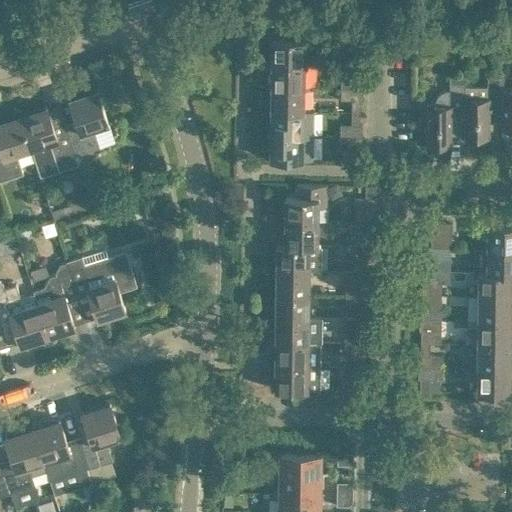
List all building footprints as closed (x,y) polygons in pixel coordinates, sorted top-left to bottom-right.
[(463,5),(446,7),(448,29),(465,27),(463,5)] [(361,38),(362,22),(353,22),(353,38),(361,38)] [(305,62),(305,37),(272,36),(271,51),(266,51),(266,61),(271,61),(305,62)] [(353,61),(353,62),(361,62),(361,50),(361,49),(353,49),(353,61)] [(304,85),(305,62),(271,61),(266,61),(265,70),(271,71),(271,85),(304,85)] [(342,62),(342,74),(352,74),(361,75),(361,62),(353,62),(353,63),(342,62)] [(419,102),(419,123),(426,124),(426,143),(452,143),(452,118),(464,118),(465,95),(465,84),(465,74),(449,74),(449,81),(449,88),(445,88),(441,90),(438,94),(435,98),(435,103),(419,102)] [(464,118),(464,135),(490,135),(490,110),(502,110),(503,88),(503,74),(487,74),(487,84),(465,84),(465,95),(464,118)] [(502,110),(502,127),(511,127),(511,82),(511,88),(503,88),(502,110)] [(266,99),(266,109),(270,109),(304,109),(304,85),(271,85),(271,99),(266,99)] [(342,86),(341,98),(353,98),(352,111),(360,111),(361,98),(363,98),(363,87),(342,86)] [(108,121),(97,88),(96,88),(96,90),(72,98),(71,96),(70,97),(78,122),(66,126),(72,144),(75,154),(100,146),(94,126),(108,121)] [(20,113),(31,147),(32,147),(38,166),(57,160),(60,169),(73,165),(66,146),(72,144),(66,126),(55,130),(48,108),(47,104),(45,105),(46,106),(40,108),(21,114),(20,113)] [(314,110),(304,109),(270,109),(266,109),(266,118),(270,118),(270,133),(273,133),(292,133),(304,133),(314,133),(314,110)] [(340,126),(340,134),(362,134),(362,123),(360,123),(360,111),(352,111),(352,122),(340,122),(340,126)] [(31,147),(20,113),(19,113),(19,115),(0,121),(0,144),(1,147),(0,147),(0,178),(23,171),(17,152),(31,147)] [(313,158),(314,133),(304,133),(292,133),(273,133),(270,133),(270,147),(265,147),(265,158),(270,158),(304,158),(313,158)] [(340,134),(340,146),(351,146),(351,159),(360,159),(360,146),(362,147),(362,134),(340,134)] [(326,206),(327,183),(296,182),(296,195),(285,195),(285,209),(279,209),(279,219),(285,219),(319,220),(319,206),(326,206)] [(365,196),(375,196),(375,189),(375,184),(365,183),(365,196)] [(94,187),(90,193),(94,203),(107,198),(102,184),(94,187)] [(375,196),(365,196),(354,195),(354,208),(354,219),(375,219),(375,208),(377,208),(377,196),(375,196)] [(90,196),(51,209),(54,217),(93,205),(90,196)] [(68,215),(57,219),(60,228),(71,225),(68,215)] [(318,244),(319,220),(285,219),(279,219),(279,229),(284,229),(284,242),(276,242),(276,243),(284,243),(310,244),(318,244)] [(349,244),(354,244),(368,244),(368,245),(376,245),(376,232),(374,232),(375,226),(375,219),(354,219),(354,220),(349,220),(349,244)] [(430,220),(429,233),(431,233),(431,245),(442,245),(451,245),(451,233),(452,221),(430,220)] [(511,221),(487,221),(487,246),(511,246),(511,221)] [(30,226),(17,230),(20,241),(34,237),(30,226)] [(321,244),(318,244),(310,244),(284,243),(276,243),(276,257),(271,257),(271,267),(276,267),(310,268),(321,268),(321,244)] [(428,268),(428,269),(442,269),(450,269),(450,258),(442,257),(442,245),(431,245),(431,257),(429,257),(428,268)] [(511,246),(487,246),(486,270),(511,270),(511,246)] [(67,258),(66,258),(66,260),(67,259),(78,296),(90,292),(97,314),(98,318),(124,309),(126,309),(119,289),(136,283),(126,250),(107,256),(94,260),(85,263),(82,253),(67,258)] [(358,256),(358,268),(366,268),(366,256),(358,256)] [(44,285),(34,288),(35,291),(48,334),(75,325),(67,299),(78,296),(67,259),(66,260),(60,261),(55,271),(56,272),(49,274),(44,285)] [(309,291),(310,268),(276,267),(271,267),(271,276),(276,276),(276,291),(309,291)] [(347,268),(346,280),(358,280),(366,280),(366,268),(358,268),(347,268)] [(420,268),(420,281),(422,281),(422,292),(430,293),(431,280),(442,280),(449,280),(450,269),(442,269),(428,269),(428,268),(420,268)] [(479,270),(479,294),(511,294),(511,284),(511,285),(511,279),(511,270),(486,270),(479,270)] [(0,280),(0,315),(2,320),(13,317),(20,339),(21,343),(48,334),(34,291),(21,295),(17,283),(5,287),(3,282),(0,280)] [(430,293),(441,293),(442,280),(431,280),(430,293)] [(309,315),(309,291),(276,291),(275,305),(270,305),(270,315),(275,315),(309,315)] [(422,292),(421,305),(430,305),(430,293),(422,292)] [(430,305),(421,305),(419,305),(419,317),(441,317),(441,293),(430,293),(430,305)] [(511,294),(479,294),(478,318),(511,318),(511,304),(511,294)] [(357,304),(357,316),(365,316),(365,304),(357,304)] [(321,315),(309,315),(275,315),(270,315),(270,324),(275,325),(275,339),(309,339),(320,339),(321,315)] [(345,316),(345,328),(357,328),(365,328),(365,316),(357,316),(345,316)] [(440,341),(441,317),(419,317),(419,329),(421,329),(421,333),(421,341),(429,341),(440,341)] [(478,318),(477,342),(511,342),(511,332),(511,333),(511,318),(478,318)] [(270,353),(270,363),(308,363),(320,363),(321,339),(309,339),(275,339),(275,353),(270,353)] [(344,364),(344,365),(357,365),(364,365),(365,352),(367,352),(367,341),(359,340),(344,340),(344,353),(344,364)] [(429,353),(429,341),(421,341),(421,353),(419,353),(418,365),(440,366),(440,354),(429,353)] [(477,342),(477,366),(511,366),(511,352),(511,342),(477,342)] [(308,388),(320,388),(320,364),(308,363),(275,363),(270,363),(270,372),(274,373),(274,387),(308,388)] [(341,374),(341,378),(341,381),(342,384),(343,386),(344,388),(344,389),(366,389),(366,377),(364,377),(364,365),(344,365),(343,367),(342,371),(341,374)] [(420,389),(439,390),(440,366),(418,365),(418,377),(420,377),(420,383),(420,389)] [(477,366),(477,390),(510,391),(511,391),(511,380),(510,381),(511,366),(477,366)] [(91,435),(79,439),(88,466),(112,458),(106,438),(121,434),(110,400),(82,409),(89,430),(91,435)] [(67,442),(59,416),(32,425),(43,459),(49,478),(87,466),(88,466),(79,439),(67,442)] [(15,505),(36,499),(36,497),(38,497),(38,484),(35,483),(36,483),(29,463),(43,459),(32,425),(5,434),(14,460),(2,463),(11,490),(15,505)] [(321,471),(321,450),(279,450),(279,451),(271,451),(271,455),(279,455),(279,471),(321,471)] [(349,463),(353,459),(353,451),(337,450),(337,463),(349,463)] [(0,464),(0,493),(11,490),(2,463),(0,464)] [(321,492),(321,471),(279,471),(279,487),(271,487),(271,491),(321,492)] [(353,492),(353,484),(349,480),(337,480),(337,492),(353,492)] [(316,511),(320,511),(321,492),(271,491),(271,496),(279,496),(279,511),(316,511)] [(348,504),(352,500),(353,492),(337,492),(336,504),(348,504)]
